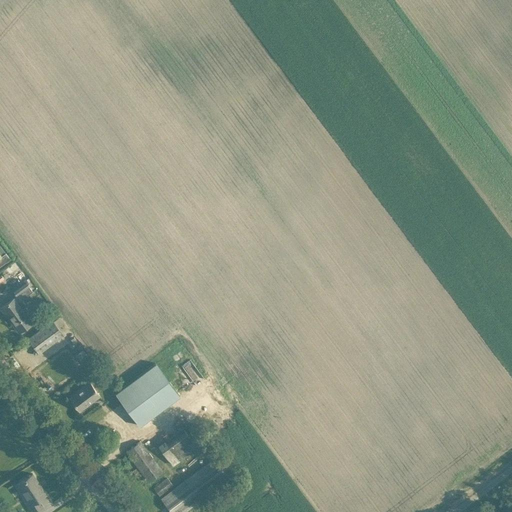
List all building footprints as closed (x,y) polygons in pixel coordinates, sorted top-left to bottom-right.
[(1,255),(0,253),(0,264),(10,257),(5,251),(1,255)] [(0,273),(0,279),(19,265),(16,261),(0,273)] [(11,289),(16,296),(30,285),(26,279),(11,289)] [(9,301),(1,307),(6,315),(9,318),(8,318),(19,332),(31,322),(26,315),(22,309),(25,306),(25,304),(23,301),(21,301),(17,295),(13,298),(9,301)] [(28,338),(39,353),(70,330),(60,316),(52,321),(52,320),(28,338)] [(82,349),(75,355),(80,362),(88,357),(82,349)] [(115,393),(139,425),(179,395),(155,363),(115,393)] [(69,396),(79,410),(99,395),(89,381),(69,396)] [(185,425),(159,443),(174,464),(200,446),(185,425)] [(126,451),(149,482),(163,471),(140,441),(126,451)] [(161,498),(171,511),(182,511),(234,474),(220,454),(161,498)] [(15,484),(33,511),(35,511),(43,507),(38,499),(46,494),(32,473),(15,484)] [(154,488),(159,495),(173,485),(167,478),(154,488)]
